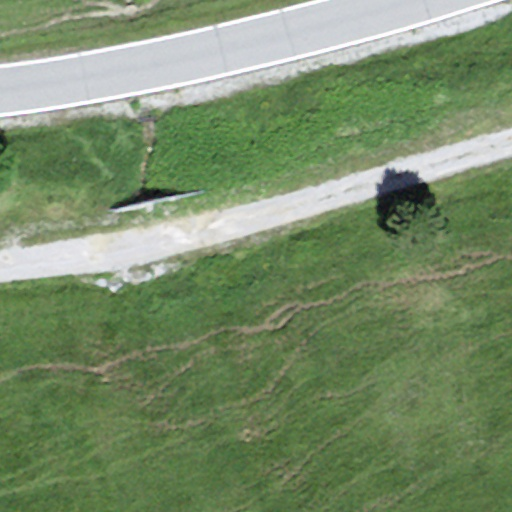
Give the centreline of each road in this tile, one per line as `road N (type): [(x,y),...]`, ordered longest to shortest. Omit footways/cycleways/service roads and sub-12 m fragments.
road 1 (track): [(0,266),(176,245),(511,144)]
road 2 (unclassified): [(0,94),(191,60),(387,0)]
